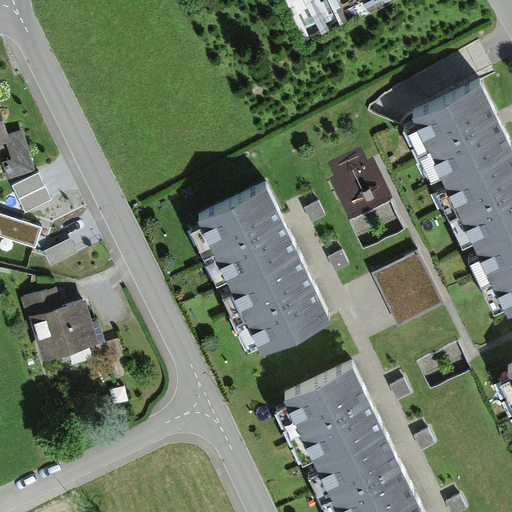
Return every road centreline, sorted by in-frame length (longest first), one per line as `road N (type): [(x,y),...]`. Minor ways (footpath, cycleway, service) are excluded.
road 1 (residential): [(200,402),(105,192),(4,0)]
road 2 (residential): [(200,402),(0,501)]
road 3 (residential): [(254,511),(200,402)]
